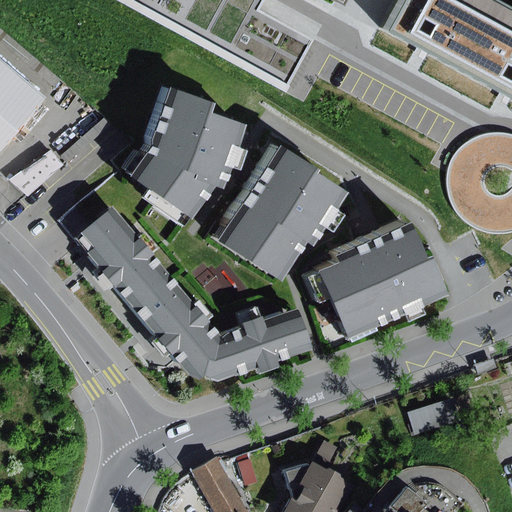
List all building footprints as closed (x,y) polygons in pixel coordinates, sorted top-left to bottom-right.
[(350,0),(319,0),(343,13),(350,0)] [(511,2),(507,0),(393,0),(379,27),(430,55),(503,93),(511,97),(511,2)] [(0,153),(45,100),(0,61),(0,153)] [(161,84),(145,136),(145,144),(122,175),(183,216),(209,182),(217,184),(239,122),(204,111),(209,100),(161,84)] [(103,119),(58,158),(65,166),(110,127),(103,119)] [(511,135),(498,133),(477,139),(459,152),(450,166),(447,187),(454,204),(462,218),(473,226),(488,233),(502,235),(511,233),(511,135)] [(272,142),(209,239),(272,280),(299,240),(305,244),(340,191),(308,170),(310,167),(272,142)] [(52,151),(10,179),(30,196),(65,166),(58,158),(52,151)] [(190,305),(108,206),(75,234),(87,248),(81,253),(183,375),(195,381),(202,377),(214,383),(256,369),(257,375),(275,369),(273,363),(307,351),(294,312),(262,323),(260,318),(239,325),(241,332),(219,339),(205,322),(210,318),(196,300),(190,305)] [(436,294),(404,220),(328,253),(331,260),(311,268),(340,334),(436,294)] [(494,360),(477,365),(480,374),(497,368),(494,360)] [(456,398),(411,412),(418,436),(463,422),(456,398)] [(325,441),(317,459),(331,465),(339,448),(325,441)] [(249,511),(221,458),(194,473),(214,511),(249,511)] [(250,461),(239,463),(245,484),(255,481),(250,461)] [(335,511),(350,486),(337,478),(338,475),(326,469),(324,471),(311,463),(282,471),(290,499),(282,511),(335,511)] [(428,511),(433,506),(407,485),(384,511),(428,511)]
